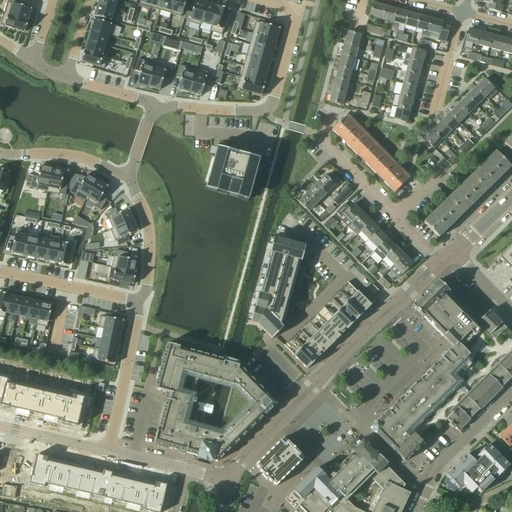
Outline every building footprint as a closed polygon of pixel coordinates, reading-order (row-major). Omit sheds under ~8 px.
[(115,0),(98,0),(97,6),(116,11),(119,1),(115,0)] [(139,0),(138,5),(149,8),(151,0),(139,0)] [(151,0),(149,8),(159,11),(162,0),(151,0)] [(162,0),(159,11),(170,14),(173,0),(162,0)] [(173,0),(170,14),(180,17),(185,0),(173,0)] [(484,0),(484,2),(488,3),(486,9),(501,13),(502,6),(497,5),(498,0),(484,0)] [(194,1),(188,22),(200,26),(200,24),(200,23),(206,4),(194,1)] [(7,3),(4,14),(28,21),(31,10),(18,6),(7,3)] [(206,4),(200,23),(200,24),(211,27),(217,7),(206,4)] [(369,17),(381,20),(384,7),(372,4),(369,17)] [(94,16),(113,22),(116,11),(97,6),(94,16)] [(211,27),(210,31),(221,35),(228,10),(217,7),(211,27)] [(384,7),(381,20),(392,23),(395,10),(384,7)] [(396,33),(394,40),(399,42),(401,35),(402,35),(404,26),(407,13),(395,10),(392,23),(398,25),(396,33)] [(404,26),(415,29),(419,16),(407,13),(404,26)] [(3,14),(0,25),(24,32),(28,21),(4,14),(3,14)] [(419,16),(415,29),(422,31),(421,36),(426,38),(427,32),(430,19),(419,16)] [(427,32),(438,35),(436,41),(444,43),(448,28),(441,26),(442,22),(430,19),(427,32)] [(93,20),(90,30),(108,35),(108,36),(112,37),(115,26),(93,20)] [(254,22),(251,33),(275,40),(278,29),(254,22)] [(377,36),(379,29),(366,25),(364,32),(377,36)] [(379,29),(377,36),(388,39),(390,31),(379,29)] [(90,30),(87,41),(105,46),(108,36),(108,35),(90,30)] [(465,42),(477,46),(480,33),(469,30),(465,42)] [(347,32),(344,44),(357,47),(360,36),(347,32)] [(251,33),(248,44),(272,51),(275,40),(251,33)] [(480,33),(477,46),(489,49),(492,36),(480,33)] [(401,35),(399,42),(406,43),(408,36),(402,35),(401,35)] [(492,36),(489,49),(500,52),(504,39),(492,36)] [(511,40),(504,39),(500,52),(511,54),(511,40)] [(87,41),(84,52),(102,57),(102,56),(105,46),(87,41)] [(425,41),(423,48),(429,50),(431,43),(429,42),(425,41)] [(248,44),(245,55),(269,62),(272,51),(248,44)] [(344,44),(341,55),(354,59),(357,47),(344,44)] [(405,55),(404,59),(422,64),(425,53),(411,49),(410,56),(405,55)] [(84,52),(81,62),(103,69),(106,57),(102,56),(102,57),(84,52)] [(466,60),(473,61),(474,55),(468,53),(466,60)] [(245,55),(242,66),(266,73),(269,62),(245,55)] [(341,55),(338,67),(351,70),(355,72),(357,66),(352,65),(354,59),(341,55)] [(137,59),(134,71),(139,72),(136,84),(138,85),(138,86),(145,89),(146,87),(147,88),(153,68),(143,65),(144,61),(137,59)] [(407,67),(405,72),(418,76),(422,64),(404,59),(402,65),(407,67)] [(178,65),(175,77),(181,78),(177,90),(188,94),(194,74),(184,71),(185,67),(178,65)] [(242,66),(239,77),(263,84),(266,73),(242,66)] [(153,68),(147,88),(159,91),(162,79),(168,81),(171,70),(164,67),(163,71),(153,68)] [(338,67),(335,79),(348,82),(351,70),(338,67)] [(381,69),(379,76),(386,78),(388,71),(388,70),(381,68),(381,69)] [(194,74),(188,94),(200,97),(203,85),(209,87),(213,76),(207,74),(207,73),(196,70),(194,74)] [(216,71),(212,82),(219,84),(222,73),(220,73),(216,71)] [(405,72),(402,84),(415,87),(418,76),(405,72)] [(379,76),(377,84),(384,86),(386,78),(379,76)] [(239,77),(235,89),(261,96),(264,84),(263,84),(239,77)] [(335,79),(332,90),(345,94),(348,82),(335,79)] [(474,88),(484,98),(488,101),(497,93),(493,89),(483,80),(474,88)] [(402,84),(399,96),(412,99),(415,87),(402,84)] [(466,97),(476,106),(484,98),(474,88),(466,97)] [(332,90),(328,102),(342,106),(345,94),(332,90)] [(399,96),(396,107),(409,111),(412,99),(399,96)] [(458,105),(467,115),(476,106),(466,97),(458,105)] [(505,101),(500,105),(502,106),(507,112),(511,107),(509,105),(505,101)] [(449,114),(459,124),(467,115),(458,105),(449,114)] [(406,123),(409,111),(396,107),(393,119),(406,123)] [(493,115),(498,120),(502,116),(497,111),(493,115)] [(441,122),(452,134),(456,131),(454,128),(459,124),(449,114),(441,122)] [(345,118),(332,130),(332,131),(342,141),(355,128),(345,118)] [(442,140),(447,135),(449,137),(452,134),(441,122),(432,131),(442,140)] [(485,123),(480,128),(485,133),(490,128),(485,123)] [(355,128),(342,141),(352,151),(365,138),(355,128)] [(480,128),(476,132),(481,137),(485,133),(480,128)] [(433,149),(439,143),(441,146),(444,142),(442,140),(432,131),(423,140),(433,149)] [(365,138),(352,151),(362,162),(375,149),(365,138)] [(467,140),(463,144),(468,150),(473,145),(467,140)] [(408,157),(412,145),(404,143),(400,155),(408,157)] [(463,144),(459,149),(464,154),(468,150),(463,144)] [(216,148),(206,185),(249,196),(259,160),(216,148)] [(375,149),(362,162),(373,172),(386,159),(375,149)] [(460,158),(454,153),(450,149),(446,153),(451,158),(447,162),(451,167),(460,158)] [(495,152),(423,223),(438,238),(505,173),(510,168),(495,152)] [(386,159),(373,172),(383,182),(396,169),(386,159)] [(32,176),(30,188),(35,189),(35,190),(47,193),(52,168),(50,168),(51,167),(43,165),(43,166),(41,166),(38,177),(32,176)] [(52,168),(47,193),(58,195),(59,194),(65,196),(67,184),(61,183),(64,171),(61,171),(62,169),(54,167),(54,169),(52,168)] [(396,169),(383,182),(393,193),(406,180),(396,169)] [(324,176),(316,185),(325,195),(334,187),(335,188),(341,183),(332,174),(327,179),(324,176)] [(75,182),(69,193),(74,196),(84,203),(86,201),(97,181),(95,180),(96,179),(89,175),(88,176),(86,175),(80,185),(75,182)] [(97,181),(86,201),(95,206),(94,207),(100,211),(106,200),(101,197),(107,187),(97,181)] [(307,193),(317,203),(325,195),(316,185),(307,193)] [(332,201),(333,203),(337,206),(351,192),(346,187),(332,201)] [(308,212),(317,203),(307,193),(298,202),(308,212)] [(331,205),(325,211),(328,215),(335,209),(331,205)] [(342,215),(351,224),(361,215),(352,206),(348,209),(344,205),(335,214),(339,218),(342,215)] [(115,209),(104,214),(106,220),(108,219),(112,229),(133,220),(128,210),(117,214),(115,209)] [(318,215),(315,218),(320,224),(322,221),(328,215),(325,211),(319,217),(318,215)] [(361,215),(351,224),(360,233),(369,223),(361,215)] [(326,222),(322,227),(324,228),(326,231),(335,222),(331,218),(326,222)] [(112,229),(110,230),(115,241),(116,241),(118,247),(129,242),(127,236),(137,232),(133,220),(112,229)] [(369,223),(360,233),(368,241),(378,231),(369,223)] [(378,231),(368,241),(377,249),(386,240),(378,231)] [(341,233),(335,239),(338,243),(344,236),(341,233)] [(15,234),(11,253),(23,256),(27,236),(15,234)] [(27,236),(23,256),(34,258),(38,239),(27,236)] [(50,241),(46,261),(55,263),(56,264),(61,241),(62,239),(51,237),(50,236),(49,241),(50,241)] [(258,294),(250,323),(257,325),(271,340),(283,329),(280,325),(297,261),(301,262),(305,247),(273,238),(269,253),(270,254),(259,294),(258,294)] [(38,239),(34,258),(46,261),(50,241),(49,241),(38,239)] [(377,249),(385,257),(394,248),(386,240),(377,249)] [(61,241),(56,264),(67,266),(72,243),(61,241)] [(511,244),(498,258),(510,271),(511,273),(511,244)] [(356,247),(349,254),(352,256),(358,250),(356,247)] [(394,248),(385,257),(393,266),(403,256),(394,248)] [(358,250),(352,256),(354,259),(361,253),(358,250)] [(113,254),(110,268),(135,273),(138,260),(113,254)] [(403,256),(393,266),(402,274),(412,265),(403,256)] [(373,265),(366,271),(368,274),(375,267),(373,265)] [(375,267),(368,274),(371,276),(378,270),(375,267)] [(110,268),(107,281),(132,286),(135,273),(110,268)] [(385,291),(389,286),(381,278),(377,282),(385,291)] [(376,422),(370,428),(375,434),(376,434),(394,453),(404,462),(446,421),(449,424),(448,425),(452,429),(453,428),(458,432),(511,378),(511,335),(488,312),(478,322),(437,281),(411,307),(422,318),(423,318),(452,347),(397,401),(391,407),(392,408),(387,412),(376,423),(376,422)] [(347,283),(357,293),(349,301),(362,314),(370,306),(357,293),(347,283)] [(369,289),(374,295),(378,291),(373,285),(369,289)] [(0,293),(0,317),(4,319),(5,314),(9,296),(9,295),(0,293)] [(9,296),(5,314),(16,316),(20,298),(9,296)] [(20,298),(16,316),(26,318),(30,300),(20,298)] [(30,300),(26,318),(36,320),(37,320),(41,303),(30,300)] [(349,301),(341,309),(354,322),(362,314),(349,301)] [(36,320),(35,325),(36,325),(46,327),(51,305),(41,303),(37,320),(36,320)] [(341,309),(333,317),(346,330),(354,322),(341,309)] [(100,317),(98,328),(103,329),(120,333),(123,321),(100,317)] [(333,317),(326,323),(339,337),(346,330),(333,317)] [(326,323),(317,332),(331,345),(339,337),(326,323)] [(103,329),(101,339),(118,343),(120,333),(103,329)] [(317,332),(309,340),(322,353),(323,354),(331,345),(317,332)] [(101,339),(99,350),(116,353),(118,343),(101,339)] [(309,340),(302,347),(315,360),(322,353),(309,340)] [(169,394),(167,400),(166,400),(158,429),(157,429),(153,445),(197,457),(196,458),(196,459),(198,460),(210,463),(211,463),(212,461),(217,462),(247,432),(276,404),(273,401),(272,401),(267,395),(242,370),(238,366),(239,363),(226,359),(224,359),(223,360),(222,360),(217,359),(182,349),(166,344),(160,369),(158,374),(155,387),(154,390),(169,394)] [(284,345),(283,346),(293,356),(307,369),(316,361),(315,360),(302,347),(294,355),(284,345)] [(94,349),(92,360),(114,365),(116,353),(99,350),(94,349)] [(0,401),(1,402),(1,406),(63,420),(63,423),(78,426),(84,398),(73,395),(71,401),(7,387),(8,381),(0,379),(0,401)] [(511,423),(511,424),(503,433),(511,442),(511,423)] [(497,445),(510,459),(510,458),(511,456),(511,442),(503,433),(498,437),(501,441),(497,445)] [(255,465),(255,466),(259,469),(258,470),(262,474),(267,479),(271,483),(272,483),(275,486),(276,487),(276,486),(300,463),(301,462),(300,462),(303,460),(303,459),(300,456),(300,455),(286,442),(283,439),(283,438),(282,439),(280,441),(279,442),(255,465)] [(404,486),(385,466),(386,465),(362,440),(351,451),(352,452),(325,478),(316,468),(292,492),(300,501),(301,500),(303,501),(298,506),(303,511),(400,511),(409,494),(402,490),(404,486)] [(466,455),(445,476),(458,489),(462,485),(471,494),(475,489),(480,494),(493,481),(490,479),(493,476),(496,479),(508,466),(488,445),(475,458),(476,458),(473,461),(466,455)] [(36,455),(29,484),(45,488),(45,485),(145,507),(145,510),(152,511),(159,511),(165,484),(154,482),(153,486),(47,461),(47,458),(36,455)]
